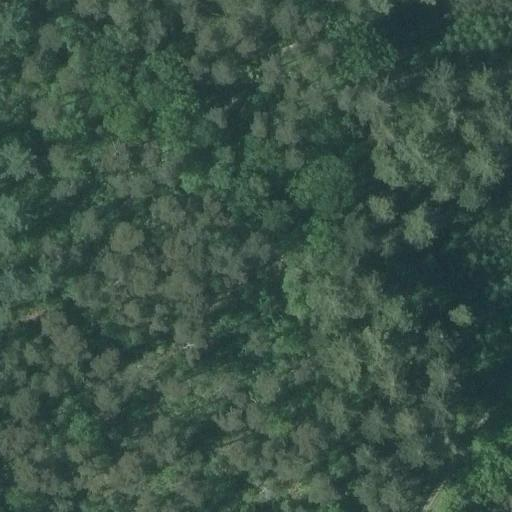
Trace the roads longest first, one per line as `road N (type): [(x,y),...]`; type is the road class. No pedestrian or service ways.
road 1 (track): [(408,511),(276,337),(233,239),(154,144),(117,114),(37,0)]
road 2 (track): [(421,511),(511,367)]
